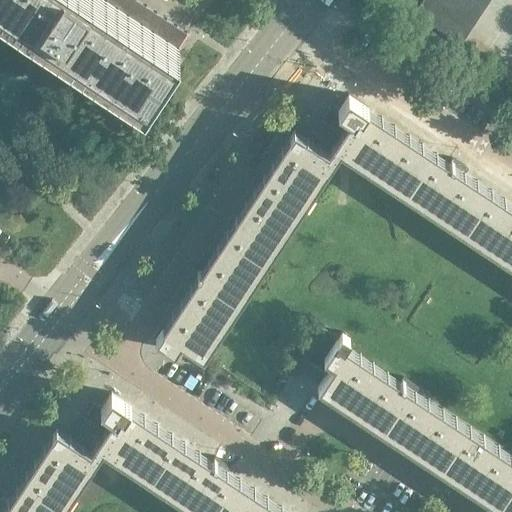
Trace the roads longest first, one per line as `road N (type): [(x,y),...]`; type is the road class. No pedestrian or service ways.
road 1 (tertiary): [(54,313),(302,19)]
road 2 (unclassified): [(277,470),(54,313)]
road 3 (unclassified): [(277,470),(320,413),(477,511)]
road 4 (residential): [(511,166),(302,19)]
